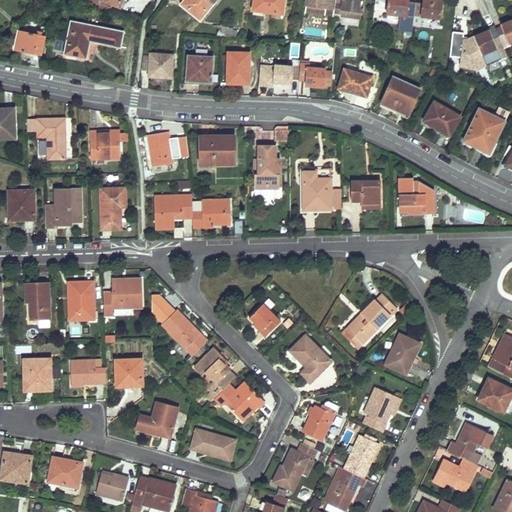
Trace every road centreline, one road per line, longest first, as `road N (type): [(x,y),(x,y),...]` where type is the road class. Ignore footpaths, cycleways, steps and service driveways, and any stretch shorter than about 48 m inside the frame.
road 1 (residential): [(511,202),(368,126),(0,76)]
road 2 (residential): [(163,257),(290,391),(245,478),(94,439)]
road 3 (residential): [(163,257),(384,243)]
road 4 (residential): [(0,259),(163,257)]
road 5 (residential): [(376,511),(446,368)]
road 6 (residential): [(384,243),(511,241)]
road 7 (residential): [(94,439),(93,407),(0,412)]
